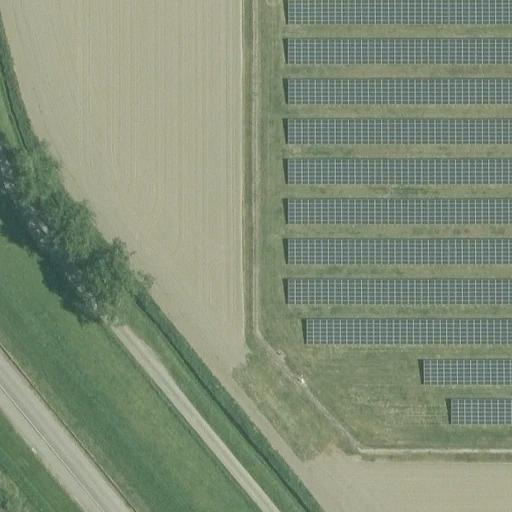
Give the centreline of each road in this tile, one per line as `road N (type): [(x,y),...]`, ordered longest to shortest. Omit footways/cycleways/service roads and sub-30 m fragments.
road 1 (unclassified): [(269,511),(37,228),(0,161)]
road 2 (unclassified): [(112,511),(0,376)]
